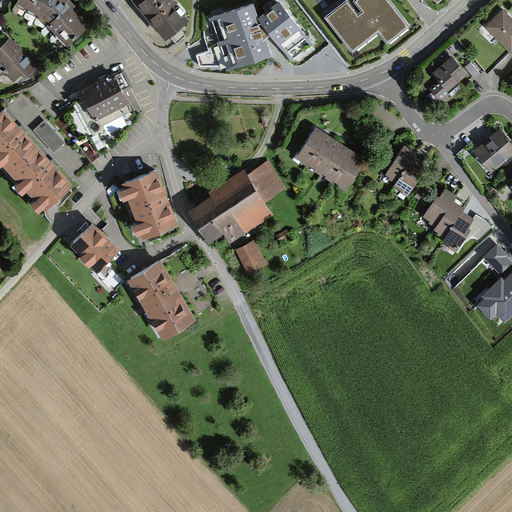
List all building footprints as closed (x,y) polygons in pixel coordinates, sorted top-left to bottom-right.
[(17,0),(16,4),(43,20),(48,25),(47,26),(66,46),(87,26),(72,10),(75,7),(68,0),(17,0)] [(135,0),(165,38),(189,19),(174,0),(135,0)] [(293,59),(315,42),(284,0),(272,0),(258,11),(253,0),(249,0),(210,14),(221,44),(196,53),(200,64),(227,65),(271,50),(265,33),(267,31),(271,28),(293,59)] [(349,0),(344,0),(326,14),(351,47),(380,25),(388,36),(407,22),(390,0),(356,0),(362,7),(358,10),(349,0)] [(511,16),(503,7),(485,25),(511,50),(511,49),(511,16)] [(38,64),(11,36),(0,45),(0,51),(1,52),(0,52),(0,72),(2,74),(6,71),(14,80),(22,72),(26,76),(38,64)] [(452,54),(432,70),(439,79),(430,87),(440,99),(449,92),(446,89),(467,72),(459,62),(452,54)] [(465,66),(475,77),(480,72),(471,61),(465,66)] [(103,123),(133,108),(114,71),(100,77),(80,87),(85,97),(77,101),(92,132),(104,126),(103,123)] [(3,111),(0,113),(0,166),(2,165),(17,182),(13,185),(22,195),(25,192),(33,200),(30,204),(38,213),(42,209),(45,212),(72,188),(56,170),(39,151),(3,111)] [(124,115),(105,123),(109,132),(128,124),(124,115)] [(65,142),(45,120),(34,130),(54,152),(65,142)] [(365,155),(316,124),(297,153),(302,157),(300,159),(307,163),(308,161),(316,166),(314,168),(321,172),(322,170),(327,173),(326,175),(332,179),(333,177),(340,182),(339,184),(345,188),(361,164),(359,163),(365,155)] [(511,142),(499,127),(473,149),(492,170),(503,161),(511,153),(511,142)] [(401,190),(408,194),(429,161),(415,152),(417,149),(405,141),(386,170),(390,173),(389,176),(395,180),(394,182),(402,187),(401,190)] [(230,240),(274,213),(265,198),(284,186),(268,160),(248,173),(244,168),(210,188),(213,192),(191,205),(211,237),(223,229),(230,240)] [(178,221),(157,165),(121,178),(123,183),(118,184),(123,196),(128,194),(137,217),(132,219),(137,230),(141,229),(143,235),(178,221)] [(449,244),(456,249),(469,229),(472,231),(476,224),(471,221),(474,215),(463,208),(465,205),(455,198),(458,193),(445,184),(440,192),(437,191),(422,214),(429,219),(428,221),(434,225),(433,226),(439,229),(437,231),(444,235),(443,237),(450,242),(449,244)] [(421,185),(415,194),(425,201),(431,192),(421,185)] [(90,220),(71,239),(99,268),(119,248),(90,220)] [(286,228),(276,234),(279,241),(290,234),(286,228)] [(267,263),(255,238),(236,248),(248,272),(267,263)] [(509,253),(498,241),(483,254),(501,273),(504,275),(511,267),(511,260),(507,255),(509,253)] [(159,257),(128,276),(163,333),(194,314),(159,257)] [(511,313),(511,267),(504,275),(501,273),(478,296),(479,300),(477,302),(491,316),(496,311),(504,320),(511,313)]
